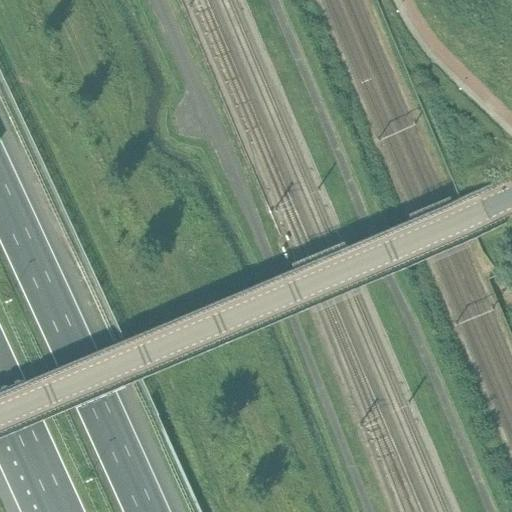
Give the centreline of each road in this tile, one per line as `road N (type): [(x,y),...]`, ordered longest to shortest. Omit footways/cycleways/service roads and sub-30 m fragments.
road 1 (track): [(284,511),(55,0)]
road 2 (secondary): [(0,413),(511,196)]
road 3 (motorway): [(144,511),(0,190)]
road 4 (motorway): [(0,382),(57,511)]
